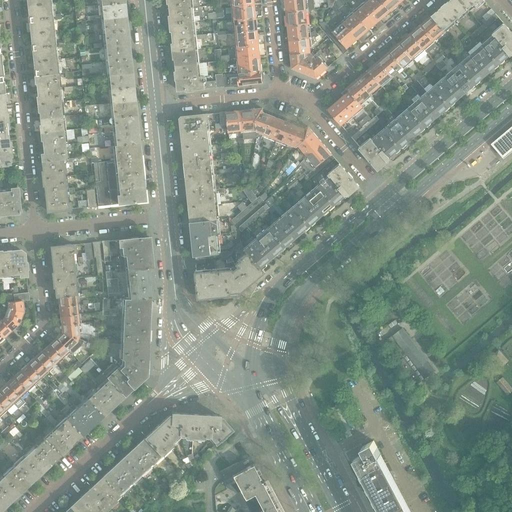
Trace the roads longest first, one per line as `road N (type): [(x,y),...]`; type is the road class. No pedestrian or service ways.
road 1 (residential): [(33,231),(10,0)]
road 2 (secondary): [(275,353),(307,283),(395,208)]
road 3 (secondary): [(511,85),(383,193)]
road 4 (residential): [(307,102),(427,0)]
road 5 (residential): [(0,367),(43,320),(33,231)]
road 6 (secondary): [(395,208),(511,109)]
road 7 (residential): [(31,511),(141,410)]
road 8 (residential): [(33,231),(165,218)]
road 9 (secondary): [(383,193),(289,276)]
road 10 (residential): [(154,105),(276,94)]
